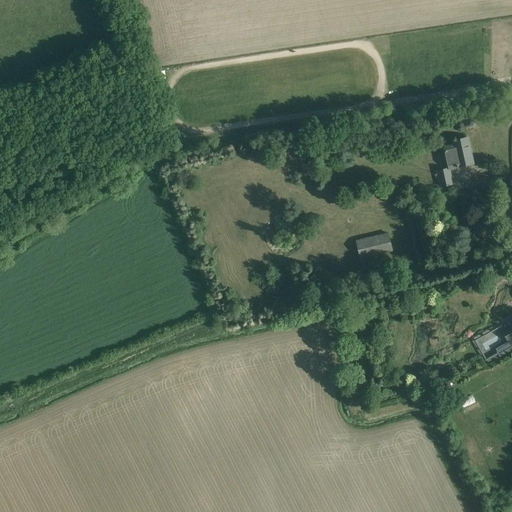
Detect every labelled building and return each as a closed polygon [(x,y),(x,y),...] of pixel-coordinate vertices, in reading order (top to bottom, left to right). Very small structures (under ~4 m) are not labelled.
[(444,147),(449,168),(459,166),(473,163),(470,150),(468,151),(468,147),(469,147),(467,138),(455,140),(455,145),(444,147)] [(316,163),(315,155),(305,157),(307,165),(316,163)] [(452,184),(449,168),(438,170),(441,186),(452,184)] [(404,206),(413,238),(424,236),(416,203),(404,206)] [(392,251),(388,234),(357,241),(361,258),(392,251)] [(321,283),(323,291),(340,287),(339,279),(321,283)] [(511,322),(501,328),(502,330),(509,342),(506,343),(509,348),(507,349),(509,352),(511,349),(511,322)]
